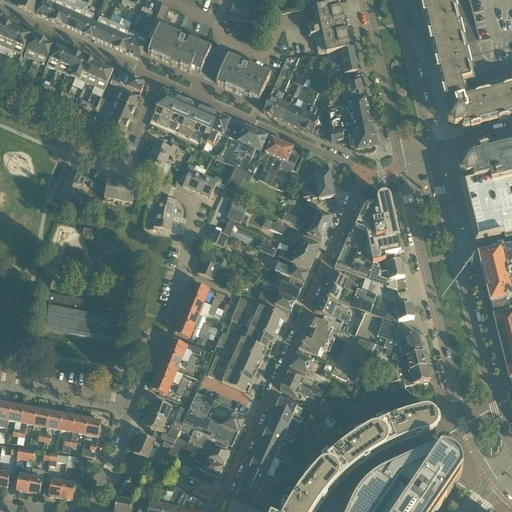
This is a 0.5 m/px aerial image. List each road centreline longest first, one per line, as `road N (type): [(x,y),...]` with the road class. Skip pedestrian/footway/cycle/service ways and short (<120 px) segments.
road 1 (residential): [(365,176),(212,511)]
road 2 (tertiary): [(403,167),(464,423),(495,481)]
road 3 (residential): [(133,402),(170,321),(189,221),(184,195),(120,168)]
road 4 (tertiary): [(493,410),(431,153)]
road 5 (residential): [(200,96),(365,176)]
road 6 (residential): [(0,7),(158,77)]
road 7 (residential): [(226,40),(266,58),(283,23),(369,5)]
road 8 (tertiary): [(369,5),(403,167)]
road 9 (tertiary): [(431,153),(395,0)]
road 10 (residential): [(133,402),(0,376)]
road 11 (unknown): [(0,76),(79,113),(84,121),(61,152)]
